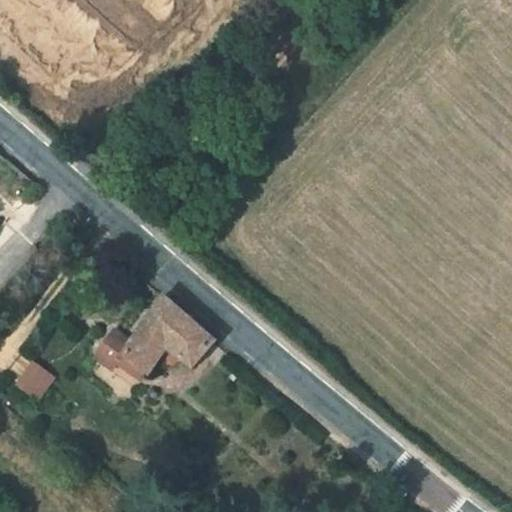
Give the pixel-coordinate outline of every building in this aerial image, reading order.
[(193,368),(215,342),(163,298),(132,344),(113,331),(100,350),(102,352),(115,361),(120,355),(145,372),(148,374),(158,360),(163,364),(169,365),(173,365),(176,363),(180,359),(193,368)] [(111,368),(115,361),(102,352),(98,358),(111,368)] [(141,379),(145,372),(120,355),(115,361),(141,379)] [(29,359),(11,385),(37,403),(55,377),(29,359)] [(373,509),(384,497),(374,489),(364,501),(373,509)] [(376,511),(388,511),(393,508),(384,497),(373,509),(376,511)]
